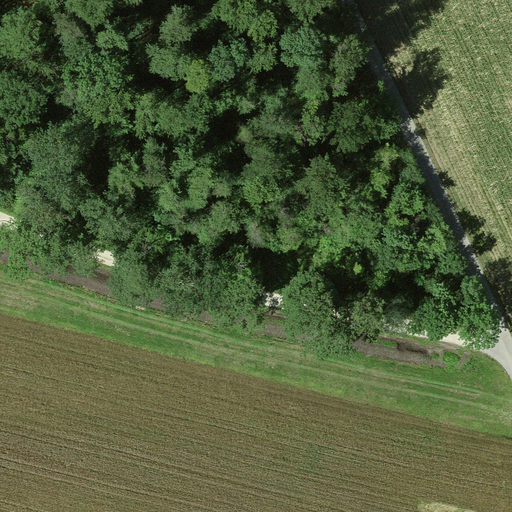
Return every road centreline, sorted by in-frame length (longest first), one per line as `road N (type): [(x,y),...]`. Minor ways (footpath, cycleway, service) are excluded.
road 1 (track): [(0,226),(239,298),(511,357)]
road 2 (track): [(511,357),(341,0)]
